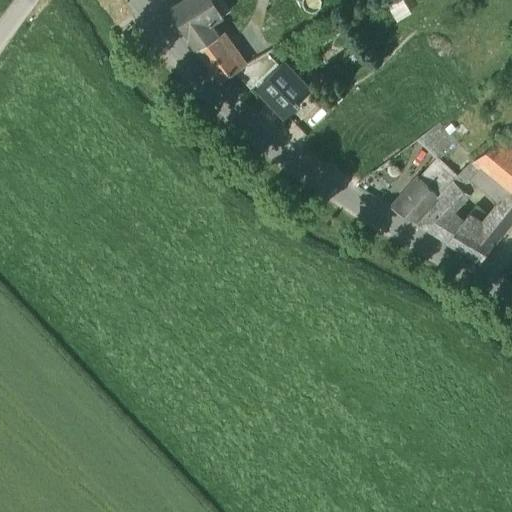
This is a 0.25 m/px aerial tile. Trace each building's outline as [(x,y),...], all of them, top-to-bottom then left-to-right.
[(211,0),(181,0),(171,6),(188,35),(197,47),(220,34),(220,33),(212,22),(221,16),(211,0)] [(226,0),(211,0),(221,16),(232,10),(226,0)] [(229,29),(221,16),(212,22),(220,33),(229,29)] [(234,26),(229,29),(220,33),(233,52),(241,46),(245,43),(234,26)] [(220,34),(197,47),(220,78),(235,69),(243,65),(233,52),(220,34)] [(250,61),(241,46),(233,52),(243,65),(250,61)] [(243,65),(235,69),(254,90),(259,84),(281,63),(270,52),(250,61),(243,65)] [(281,63),(259,84),(286,113),(301,100),(301,99),(298,96),(309,86),(308,85),(291,67),(284,60),(281,63)] [(312,82),(294,63),(291,67),(308,85),(309,85),(312,82)] [(309,86),(298,96),(301,99),(301,100),(313,89),(309,85),(308,85),(309,86)] [(457,140),(439,121),(417,138),(434,154),(438,150),(442,154),(457,140)] [(511,147),(498,136),(474,157),(463,169),(479,182),(496,197),(501,200),(498,204),(488,216),(503,229),(504,229),(511,218),(511,147)] [(457,174),(438,156),(420,177),(438,194),(454,178),(457,174)] [(261,168),(252,159),(248,163),(257,172),(261,168)] [(479,182),(463,169),(457,174),(454,178),(470,191),(479,182)] [(438,194),(420,177),(393,207),(416,220),(417,219),(439,196),(438,195),(438,194)] [(438,194),(438,195),(439,196),(441,197),(431,208),(445,218),(453,209),(470,191),(454,178),(438,194)] [(431,208),(419,221),(433,230),(445,218),(431,208)] [(445,218),(433,230),(447,239),(461,220),(463,218),(453,209),(445,218)] [(488,216),(483,222),(468,213),(463,218),(461,220),(447,239),(480,258),(503,229),(488,216)]
